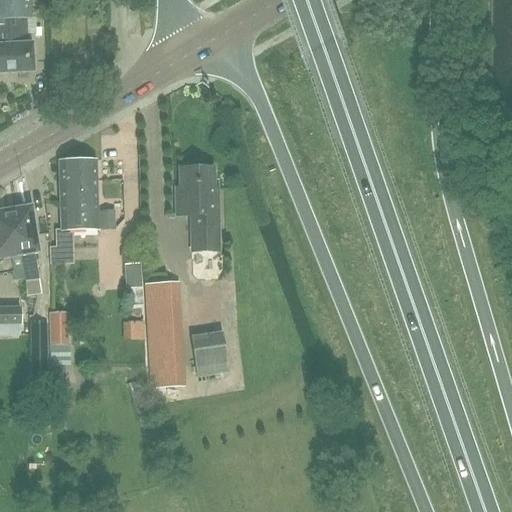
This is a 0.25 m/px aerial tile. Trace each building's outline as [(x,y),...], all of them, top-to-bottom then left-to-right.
[(30,16),(28,0),(0,0),(0,30),(22,29),(22,19),(26,19),(26,17),(30,16)] [(511,0),(491,0),(491,113),(511,112),(511,0)] [(0,71),(3,72),(5,72),(19,72),(20,70),(34,70),(33,45),(27,45),(26,19),(22,19),(22,29),(0,30),(0,71)] [(95,161),(58,162),(59,177),(65,177),(65,182),(78,182),(79,207),(85,207),(86,230),(97,230),(95,161)] [(211,168),(179,168),(180,197),(175,197),(176,216),(194,215),(194,230),(190,230),(191,253),(217,252),(216,196),(212,197),(211,168)] [(65,177),(59,177),(60,230),(54,230),(55,248),(69,248),(68,231),(86,230),(85,207),(79,207),(78,182),(65,182),(65,177)] [(16,209),(12,210),(20,255),(24,282),(38,279),(34,253),(38,252),(37,250),(39,242),(35,236),(30,207),(26,208),(26,205),(15,206),(16,209)] [(20,255),(12,210),(0,211),(0,274),(12,272),(9,257),(20,255)] [(98,211),(99,231),(115,230),(114,210),(98,211)] [(141,287),(139,288),(138,265),(124,266),(126,288),(125,289),(125,291),(141,291),(141,287)] [(146,284),(147,305),(172,303),(171,283),(146,284)] [(0,336),(19,337),(19,326),(20,325),(20,307),(0,307),(0,336)] [(68,313),(48,313),(48,346),(68,346),(68,313)] [(36,379),(49,379),(49,356),(47,356),(46,325),(29,324),(29,358),(36,358),(36,379)] [(196,379),(228,374),(222,333),(189,337),(196,379)]
